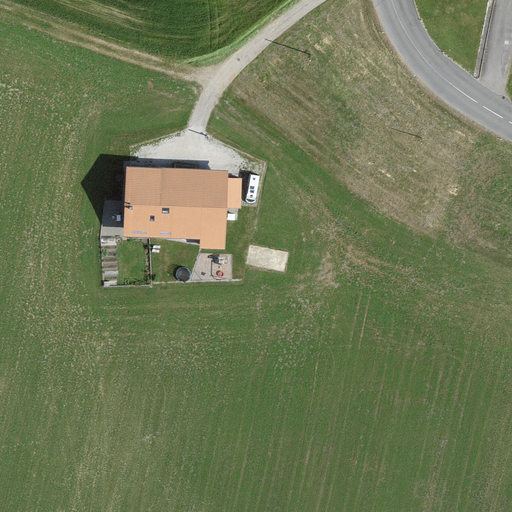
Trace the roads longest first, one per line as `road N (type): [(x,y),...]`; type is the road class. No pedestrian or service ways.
road 1 (unknown): [(327,0),(224,84),(202,152)]
road 2 (tertiary): [(511,126),(471,103),(415,46),(395,0)]
